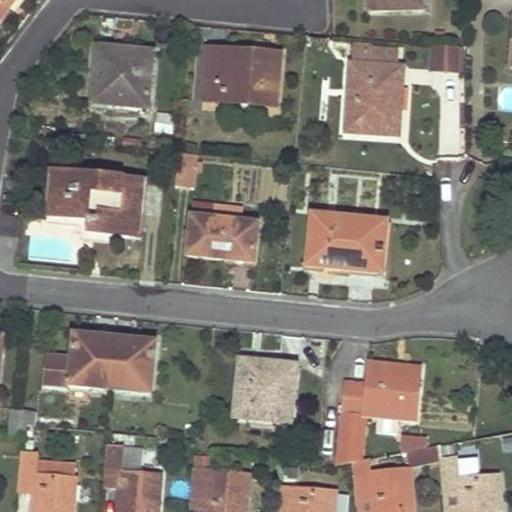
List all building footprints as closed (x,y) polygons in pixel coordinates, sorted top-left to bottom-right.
[(0,0),(0,19),(15,0),(0,0)] [(368,0),(370,10),(422,9),(421,0),(368,0)] [(459,71),(459,44),(428,44),(428,71),(459,71)] [(97,47),(92,102),(146,109),(152,53),(97,47)] [(203,102),(277,107),(281,54),(260,52),(260,55),(226,53),(227,50),(207,48),(203,102)] [(350,64),(345,133),(398,137),(398,114),(396,114),(399,67),(394,67),(395,53),(370,51),(370,66),(353,65),(350,64)] [(370,51),(354,51),(353,65),(370,66),(370,51)] [(150,138),(148,151),(168,154),(169,140),(150,138)] [(174,188),(194,190),(198,157),(177,155),(174,188)] [(71,174),(51,172),(49,191),(70,194),(71,174)] [(49,191),(46,218),(90,222),(88,235),(120,238),(122,216),(141,217),(146,181),(71,174),(70,194),(49,191)] [(242,208),(216,205),(213,220),(241,223),(242,208)] [(141,217),(122,216),(120,238),(139,240),(141,217)] [(313,217),(308,265),(347,271),(348,264),(374,266),(376,256),(381,257),(385,223),(313,217)] [(191,218),(187,258),(227,262),(228,259),(253,262),(258,224),(241,223),(213,220),(191,218)] [(46,384),(108,391),(114,341),(110,340),(110,345),(91,343),(91,338),(74,337),(71,360),(48,358),(46,384)] [(108,391),(149,395),(153,344),(114,341),(108,391)] [(274,365),(239,362),(238,369),(274,373),(274,365)] [(346,384),(338,466),(353,464),(362,461),(367,417),(379,418),(378,433),(397,435),(398,420),(415,422),(418,371),(403,368),(402,375),(369,372),(370,365),(367,364),(365,386),(346,384)] [(234,418),(289,424),(294,367),(274,365),(274,373),(238,369),(234,418)] [(403,368),(370,365),(369,372),(402,375),(403,368)] [(11,412),(9,438),(18,440),(22,413),(13,412),(11,412)] [(25,441),(26,425),(32,426),(32,414),(22,413),(18,440),(22,441),(25,441)] [(401,437),(401,453),(408,452),(425,449),(426,438),(401,437)] [(411,469),(442,461),(441,446),(425,449),(408,452),(411,469)] [(157,511),(161,478),(139,476),(121,475),(122,466),(123,450),(107,449),(104,489),(120,490),(119,502),(126,503),(125,511),(157,511)] [(30,511),(72,511),(75,480),(36,477),(37,463),(37,456),(21,455),(18,492),(32,493),(30,511)] [(195,457),(193,472),(211,474),(213,458),(195,457)] [(413,511),(411,482),(408,482),(372,486),(371,473),(370,459),(362,461),(353,464),(357,506),(372,504),(372,511),(413,511)] [(499,511),(497,479),(459,482),(457,461),(442,461),(445,499),(459,498),(460,509),(467,509),(467,511),(499,511)] [(76,466),(37,463),(36,477),(75,480),(76,466)] [(140,468),(122,466),(121,475),(139,476),(140,468)] [(408,470),(371,473),(372,486),(408,482),(408,470)] [(246,511),(248,495),(231,494),(232,476),(211,474),(193,472),(190,507),(205,509),(205,511),(246,511)] [(232,476),(231,494),(248,495),(249,477),(232,476)] [(332,511),(334,495),(281,490),(278,511),(332,511)] [(460,509),(459,498),(445,499),(446,511),(467,511),(467,509),(460,509)] [(125,511),(126,503),(119,502),(117,511),(125,511)]
